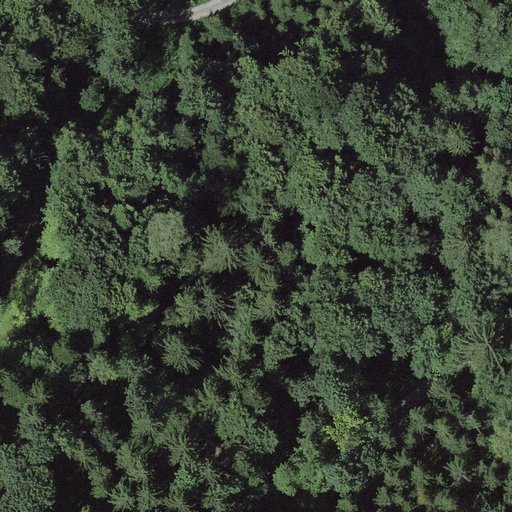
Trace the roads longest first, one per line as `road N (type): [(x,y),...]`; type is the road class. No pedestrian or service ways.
road 1 (track): [(218,511),(339,476),(511,303)]
road 2 (track): [(203,0),(141,23),(0,3)]
